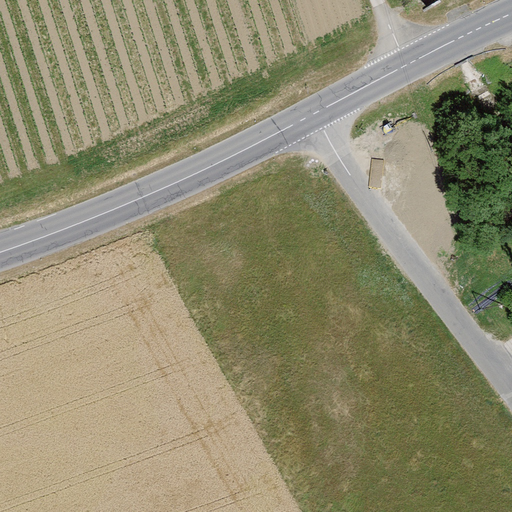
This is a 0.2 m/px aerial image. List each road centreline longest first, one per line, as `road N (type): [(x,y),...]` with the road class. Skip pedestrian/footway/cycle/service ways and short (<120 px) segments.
road 1 (secondary): [(0,255),(192,176),(313,115)]
road 2 (unclassified): [(313,115),(511,392)]
road 3 (secondary): [(313,115),(511,14)]
